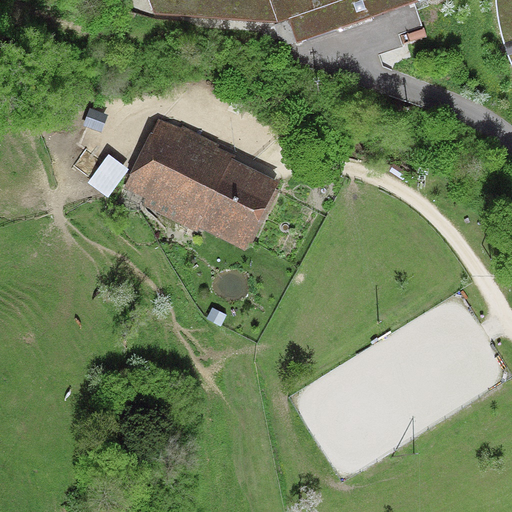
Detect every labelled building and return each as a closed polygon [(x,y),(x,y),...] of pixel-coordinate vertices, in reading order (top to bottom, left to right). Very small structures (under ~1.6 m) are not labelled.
[(150,0),(154,10),(276,22),(289,18),(298,42),(420,1),(419,0),(150,0)] [(511,0),(419,0),(420,1),(422,0),(497,0),(498,9),(499,20),(502,33),(506,46),(509,61),(511,65),(511,0)] [(286,21),(273,26),(280,47),(293,42),(286,21)] [(206,141),(182,129),(176,142),(154,131),(127,182),(166,201),(246,242),(272,190),(200,154),(206,141)] [(108,161),(93,183),(107,193),(122,170),(108,161)]
